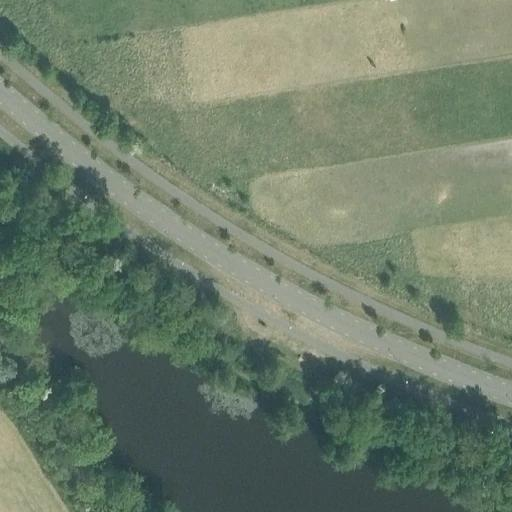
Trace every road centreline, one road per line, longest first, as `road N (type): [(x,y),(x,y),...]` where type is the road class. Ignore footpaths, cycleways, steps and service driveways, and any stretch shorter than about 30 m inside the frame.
road 1 (tertiary): [(0,92),(197,243),(277,291),(370,339),(511,393)]
road 2 (unknown): [(116,511),(0,334)]
